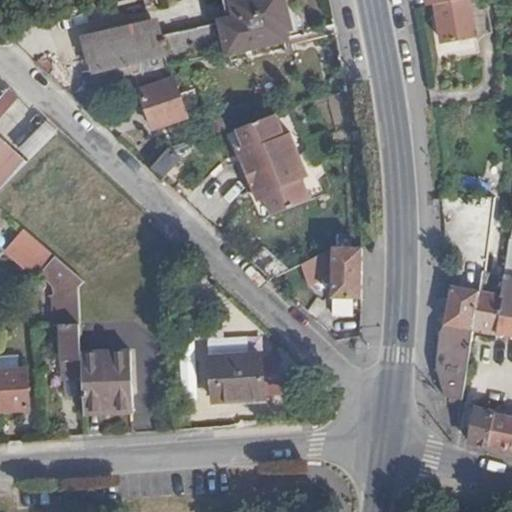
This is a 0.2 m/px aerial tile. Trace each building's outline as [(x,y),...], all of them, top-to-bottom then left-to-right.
[(169,65),(283,39),(280,29),(288,26),(282,0),(223,0),(230,23),(162,38),(164,53),(169,65)] [(471,0),(463,0),(439,5),(447,57),(476,53),(478,38),(471,0)] [(84,42),(91,83),(135,73),(141,71),(139,58),(164,53),(162,38),(160,25),(84,42)] [(141,71),(135,73),(153,127),(186,116),(169,65),(141,71)] [(0,124),(24,98),(14,89),(0,104),(0,124)] [(265,200),(271,216),(311,200),(302,180),(308,178),(289,134),(283,136),(274,116),(235,132),(247,159),(240,162),(236,164),(249,193),(252,192),(260,189),(265,200)] [(32,166),(62,134),(53,125),(23,157),(32,166)] [(0,198),(26,171),(0,145),(0,198)] [(168,148),(150,168),(162,180),(180,160),(168,148)] [(240,162),(247,159),(242,148),(235,151),(240,162)] [(265,200),(260,189),(252,192),(257,203),(265,200)] [(37,269),(44,275),(45,275),(59,259),(30,235),(12,256),(32,275),(37,269)] [(268,245),(254,260),(275,279),(289,265),(268,245)] [(363,298),(363,249),(336,248),(332,249),(333,267),(334,296),(363,298)] [(332,249),(315,258),(304,264),(310,284),(333,267),(332,249)] [(59,259),(45,275),(56,285),(74,300),(82,292),(89,285),(59,259)] [(503,295),(497,335),(511,336),(511,276),(506,276),(503,295)] [(55,296),(57,326),(65,325),(84,324),(82,292),(74,300),(56,285),(58,295),(55,296)] [(446,396),(464,399),(475,331),(480,292),(449,287),(445,327),(440,327),(437,372),(446,396)] [(480,292),(475,331),(497,335),(503,295),(480,292)] [(86,356),(84,324),(65,325),(65,333),(68,377),(87,376),(86,356)] [(46,327),(43,331),(43,334),(65,333),(65,325),(57,326),(46,327)] [(137,353),(86,356),(87,376),(89,413),(139,411),(137,353)] [(213,403),(264,401),(263,358),(212,359),(213,403)] [(0,360),(0,371),(25,370),(24,359),(0,360)] [(0,371),(0,411),(33,410),(31,370),(25,370),(0,371)] [(279,373),(277,399),(288,399),(290,374),(279,373)] [(469,441),(488,446),(494,414),(475,410),(469,441)] [(488,446),(511,451),(511,417),(494,414),(488,446)] [(301,458),(255,460),(256,470),(301,468),(301,458)]
